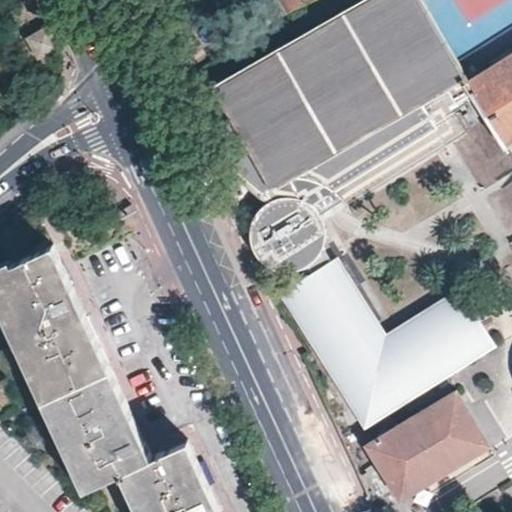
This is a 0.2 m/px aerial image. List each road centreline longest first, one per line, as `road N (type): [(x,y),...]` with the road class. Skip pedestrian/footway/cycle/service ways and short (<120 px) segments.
road 1 (secondary): [(143,129),(316,511)]
road 2 (residential): [(121,80),(3,162),(0,173)]
road 3 (residential): [(0,177),(143,129)]
